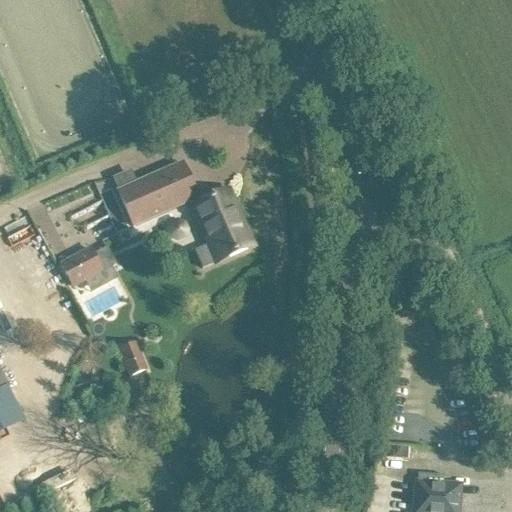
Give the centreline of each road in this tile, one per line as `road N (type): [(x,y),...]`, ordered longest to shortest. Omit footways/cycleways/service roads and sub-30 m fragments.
road 1 (tertiary): [(320,511),(338,426),(350,225)]
road 2 (unclassified): [(511,416),(437,252),(404,233),(350,225)]
road 3 (tertiary): [(350,225),(342,136),(308,0)]
